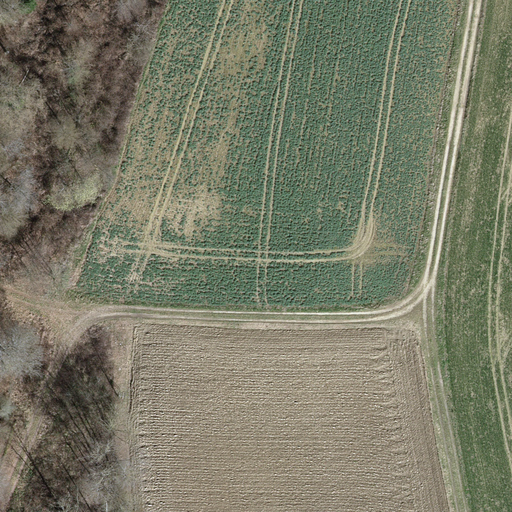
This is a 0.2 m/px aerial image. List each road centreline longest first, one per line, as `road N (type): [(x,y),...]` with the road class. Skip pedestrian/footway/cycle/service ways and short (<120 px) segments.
road 1 (track): [(429,285),(390,313),(82,317),(68,333),(7,511)]
road 2 (track): [(477,0),(429,285)]
road 3 (track): [(429,285),(431,355),(458,511)]
